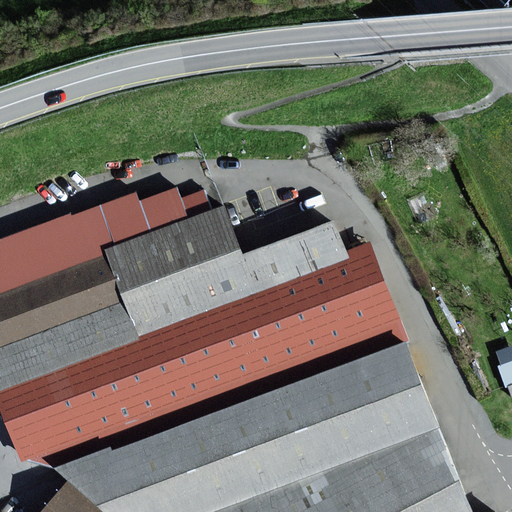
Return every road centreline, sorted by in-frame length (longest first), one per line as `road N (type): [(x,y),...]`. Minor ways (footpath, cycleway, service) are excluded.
road 1 (tertiary): [(511,26),(201,55),(0,108)]
road 2 (unclassified): [(511,495),(482,452),(385,246),(328,178)]
road 3 (unclassified): [(511,79),(477,107),(326,132),(328,178)]
